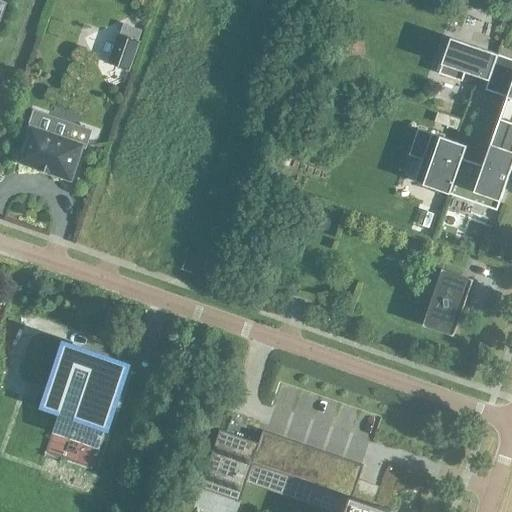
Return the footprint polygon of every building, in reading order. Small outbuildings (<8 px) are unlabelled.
[(119,33),(110,58),(128,65),(137,40),(120,34),(119,33)] [(511,169),(511,59),(452,39),(440,74),(463,82),(466,72),(489,80),(486,90),(508,97),(484,166),(463,159),(468,146),(432,134),(415,182),(498,210),(511,169)] [(22,159),(22,161),(24,162),(24,161),(40,167),(40,168),(42,169),(42,168),(51,171),(50,172),(52,172),(53,171),(69,177),(71,178),(72,176),(81,148),(85,149),(91,131),(35,111),(28,129),(32,131),(23,159),(22,159)] [(437,114),(434,123),(458,132),(461,122),(437,114)] [(474,280),(443,269),(424,326),(454,336),(474,280)] [(130,366),(65,343),(42,408),(60,414),(46,453),(94,469),(130,366)] [(259,443),(221,430),(201,488),(204,489),(204,488),(240,501),(247,483),(254,464),(352,498),(346,511),(392,511),(393,511),(353,497),(364,465),(264,430),(259,443)]
